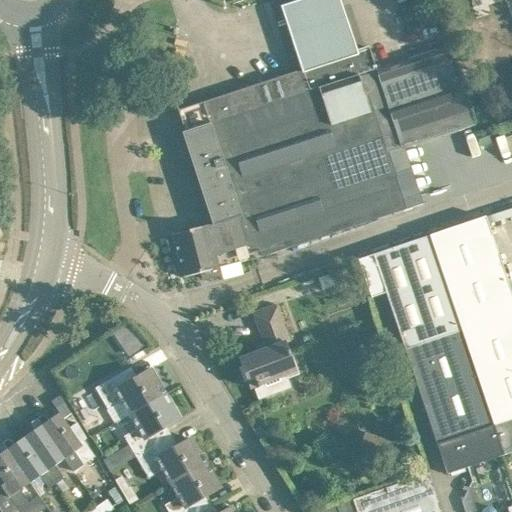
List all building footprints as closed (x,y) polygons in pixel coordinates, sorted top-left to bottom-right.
[(339,0),(307,0),(281,9),(303,74),(358,55),(339,0)] [(321,64),(249,87),(256,110),(282,187),(389,153),(403,148),(474,125),(455,66),(449,47),(376,71),(368,48),(352,54),(359,76),(328,87),(321,64)] [(352,54),(321,64),(328,87),(359,76),(352,54)] [(176,109),(180,120),(199,114),(203,127),(256,110),(249,87),(178,111),(178,109),(176,109)] [(199,114),(180,120),(184,134),(183,134),(213,225),(241,217),(252,260),(262,257),(422,205),(411,173),(397,178),(389,153),(282,187),(256,110),(203,127),(199,114)] [(213,225),(207,226),(172,235),(183,278),(201,273),(203,280),(219,276),(220,276),(219,269),(252,260),(241,217),(213,225)] [(511,297),(485,217),(429,236),(503,455),(511,452),(511,297)] [(503,455),(461,331),(429,236),(372,255),(359,260),(371,298),(385,294),(386,294),(404,350),(437,445),(447,475),(465,468),(503,455)] [(347,280),(344,271),(319,280),(322,289),(347,280)] [(276,305),(252,314),(264,345),(257,348),(257,347),(256,348),(257,353),(240,360),(250,388),(253,387),(254,390),(256,389),(255,386),(300,370),(276,305)] [(122,402),(130,415),(165,395),(150,370),(126,384),(120,374),(95,389),(105,406),(107,410),(122,402)] [(124,436),(136,458),(161,443),(155,433),(179,419),(165,395),(130,415),(137,429),(124,436)] [(39,417),(37,419),(65,459),(64,460),(79,481),(97,468),(91,459),(95,457),(84,441),(86,439),(70,413),(63,419),(59,414),(54,417),(49,421),(44,417),(42,415),(39,417)] [(33,431),(24,438),(56,484),(63,479),(54,467),(64,460),(65,459),(37,419),(30,423),(33,431)] [(356,451),(378,459),(386,440),(364,431),(356,451)] [(8,439),(2,443),(30,484),(40,477),(48,489),(56,484),(24,438),(14,445),(8,439)] [(162,471),(170,484),(205,463),(191,439),(166,453),(161,443),(136,458),(148,479),(162,471)] [(30,484),(2,443),(0,444),(0,478),(4,484),(0,486),(0,511),(19,511),(18,510),(28,503),(20,491),(30,484)] [(165,506),(168,511),(200,511),(201,511),(196,502),(220,488),(205,463),(170,484),(178,498),(165,506)] [(442,511),(440,507),(428,473),(352,500),(356,511),(442,511)] [(123,478),(117,482),(124,494),(130,490),(123,478)] [(107,500),(97,506),(100,511),(109,511),(113,510),(107,500)]
